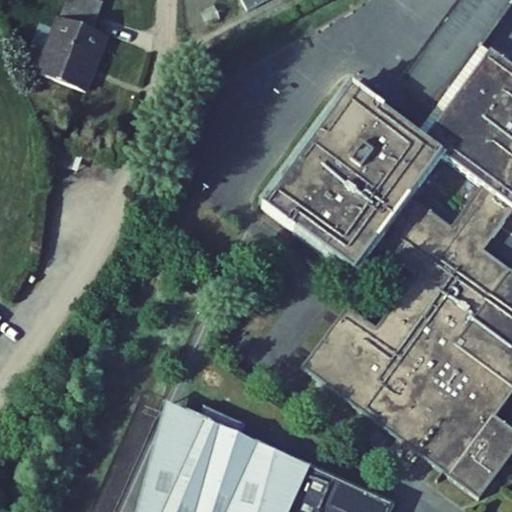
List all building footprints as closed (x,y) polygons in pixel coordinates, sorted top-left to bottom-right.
[(21,62),(77,87),(100,34),(80,25),(87,8),(68,0),(53,0),(48,13),(43,11),(21,62)] [(241,0),(247,10),(266,0),(241,0)] [(377,248),(416,276),(377,330),(347,308),(301,371),(478,503),(511,457),(511,431),(495,419),(511,396),(511,274),(483,253),(511,213),(511,72),(490,57),(424,146),(352,92),(265,210),(296,234),(297,233),(356,276),(377,248)] [(169,411),(157,439),(194,455),(202,438),(196,435),(200,425),(169,411)] [(394,511),(396,508),(242,443),(247,433),(204,415),(200,425),(196,435),(202,438),(194,455),(157,439),(125,511),(394,511)]
